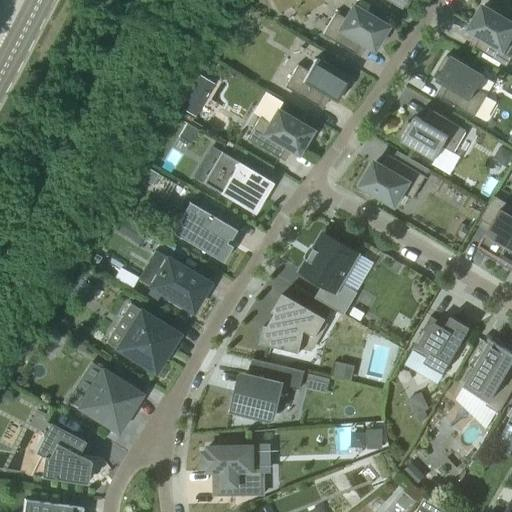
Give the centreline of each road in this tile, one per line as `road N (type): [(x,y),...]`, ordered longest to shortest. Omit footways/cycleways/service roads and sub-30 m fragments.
road 1 (residential): [(163,428),(203,344),(309,185)]
road 2 (residential): [(511,305),(309,185)]
road 3 (residential): [(309,185),(437,0)]
